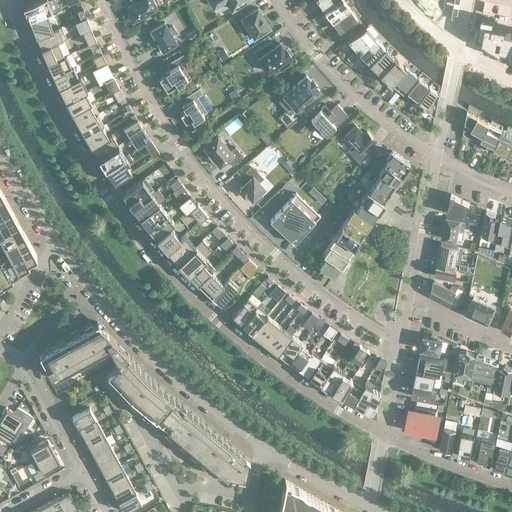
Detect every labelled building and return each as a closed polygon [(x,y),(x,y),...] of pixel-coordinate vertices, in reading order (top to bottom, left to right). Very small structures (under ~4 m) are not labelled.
[(51,10),(60,7),(57,3),(53,0),(37,0),(30,4),(23,7),(26,15),(27,14),(29,18),(46,12),(51,10)] [(138,0),(127,6),(130,11),(127,12),(132,21),(157,7),(152,0),(138,0)] [(191,10),(203,4),(201,0),(196,0),(188,5),(191,10)] [(209,0),(213,7),(223,0),(225,0),(231,9),(246,0),(209,0)] [(316,0),(323,10),(336,0),(316,0)] [(332,21),(349,8),(343,0),(336,0),(323,10),(332,21)] [(240,11),(232,16),(238,26),(244,23),(254,37),(272,26),(267,19),(265,20),(257,7),(244,16),(240,11)] [(83,8),(77,10),(80,19),(86,17),(83,8)] [(357,18),(349,8),(332,21),(339,31),(357,18)] [(29,18),(36,37),(37,36),(53,30),(46,12),(29,18)] [(80,19),(75,21),(79,32),(82,31),(90,28),(86,17),(80,19)] [(481,17),(477,36),(481,39),(484,42),(491,46),(493,48),(496,49),(498,51),(501,52),(504,54),(506,56),(509,57),(511,59),(511,58),(511,32),(506,31),(506,28),(493,25),(494,19),(481,17)] [(168,28),(164,22),(151,30),(150,30),(150,31),(162,50),(162,51),(163,51),(176,43),(172,35),(176,32),(172,26),(168,28)] [(37,36),(36,37),(37,39),(40,46),(41,48),(66,38),(61,27),(37,37),(37,36)] [(358,45),(361,49),(361,50),(374,37),(365,27),(347,40),(355,48),(358,45)] [(96,41),(90,28),(82,31),(88,45),(96,41)] [(195,29),(186,35),(190,40),(199,35),(195,29)] [(358,52),(369,63),(384,47),(374,37),(361,50),(358,52)] [(271,41),(259,49),(263,54),(258,58),(260,61),(258,63),(263,69),(265,68),(267,72),(291,56),(290,54),(291,53),(288,48),(286,49),(285,48),(283,49),(279,43),(274,46),(271,41)] [(63,56),(58,42),(41,49),(47,63),(63,56)] [(379,73),(394,57),(384,47),(369,63),(379,73)] [(228,57),(223,48),(216,52),(222,61),(228,57)] [(92,57),(97,66),(106,61),(101,52),(98,54),(92,57)] [(187,59),(183,54),(166,64),(169,69),(169,70),(164,73),(165,74),(158,78),(166,91),(176,85),(177,87),(184,83),(191,78),(190,78),(181,63),(187,59)] [(71,67),(71,66),(66,55),(47,63),(53,75),(71,67)] [(390,83),(405,66),(394,57),(379,73),(390,83)] [(113,77),(107,63),(92,70),(99,84),(104,81),(113,77)] [(227,64),(221,68),(226,74),(231,70),(227,64)] [(73,66),(72,65),(71,66),(71,67),(53,75),(58,87),(78,77),(73,66)] [(415,75),(405,66),(390,83),(402,92),(415,75)] [(306,75),(292,88),(290,86),(283,93),(285,94),(283,96),(284,97),(279,102),(287,111),(282,116),(290,125),(305,113),(300,107),(319,90),(306,75)] [(87,90),(80,76),(78,77),(58,87),(65,101),(85,91),(87,90)] [(104,81),(110,92),(112,91),(119,87),(113,77),(104,81)] [(417,77),(406,91),(416,98),(427,84),(417,77)] [(382,97),(386,87),(376,82),(372,93),(382,97)] [(436,91),(429,85),(417,100),(423,105),(421,106),(433,115),(438,93),(436,91)] [(119,87),(112,91),(118,102),(125,98),(119,87)] [(203,93),(199,88),(184,98),(187,102),(182,106),(185,110),(180,114),(185,122),(190,119),(193,122),(204,115),(203,114),(207,112),(202,105),(203,105),(197,97),(203,93)] [(85,91),(65,101),(71,113),(91,102),(85,91)] [(71,113),(78,124),(97,113),(98,113),(92,102),(91,102),(71,113)] [(320,109),(299,129),(306,136),(317,125),(325,134),(334,126),(336,127),(348,115),(337,104),(326,115),(320,109)] [(479,133),(475,140),(479,143),(489,123),(467,110),(463,133),(471,138),(475,131),(479,133)] [(97,113),(78,124),(84,135),(101,125),(103,124),(97,113)] [(133,121),(123,127),(129,137),(143,129),(137,119),(133,121)] [(503,130),(489,123),(479,143),(482,144),(483,140),(494,146),(493,149),(494,148),(503,130)] [(101,125),(84,135),(91,146),(108,136),(101,126),(101,125)] [(353,145),(347,151),(360,164),(367,154),(361,148),(373,137),(366,130),(363,133),(355,125),(344,136),(353,145)] [(129,137),(136,148),(143,143),(149,139),(143,129),(129,137)] [(511,144),(511,133),(503,130),(494,148),(498,150),(498,151),(508,155),(511,144)] [(97,157),(118,145),(111,134),(108,136),(91,146),(97,157)] [(266,134),(261,138),(266,144),(271,139),(266,134)] [(218,136),(217,135),(216,136),(217,136),(204,146),(203,147),(204,148),(209,154),(209,155),(209,156),(210,155),(213,158),(212,159),(213,159),(219,165),(219,166),(220,166),(220,165),(227,160),(232,166),(243,157),(234,147),(230,150),(218,136)] [(149,139),(143,143),(152,157),(159,153),(149,139)] [(124,155),(118,145),(97,157),(104,168),(124,155)] [(385,164),(401,175),(410,163),(392,150),(390,149),(387,153),(389,154),(383,163),(385,164)] [(124,155),(104,168),(114,183),(131,172),(126,164),(132,160),(128,153),(124,155)] [(292,164),(287,169),(293,175),(298,170),(292,164)] [(401,175),(385,164),(379,173),(380,174),(395,184),(401,175)] [(260,176),(251,167),(241,177),(246,182),(240,188),(241,189),(239,191),(244,196),(246,194),(247,195),(247,197),(249,199),(251,199),(252,200),(253,200),(255,202),(261,197),(259,194),(265,188),(256,179),(260,176)] [(395,184),(380,174),(374,183),(389,193),(395,184)] [(144,177),(121,193),(132,207),(154,190),(144,177)] [(177,178),(170,184),(174,190),(182,184),(177,178)] [(383,202),(389,193),(374,183),(368,192),(383,202)] [(174,190),(172,192),(180,201),(185,198),(189,194),(182,184),(174,190)] [(132,207),(139,217),(140,217),(165,198),(157,188),(154,190),(132,207)] [(27,260),(36,255),(0,189),(0,279),(2,284),(12,278),(11,276),(20,271),(19,268),(28,263),(27,260)] [(366,191),(360,200),(362,201),(377,211),(383,202),(368,192),(366,191)] [(180,201),(177,204),(178,204),(185,212),(184,213),(185,213),(197,203),(196,203),(189,195),(190,194),(189,194),(185,198),(180,201)] [(321,194),(317,198),(321,202),(325,198),(321,194)] [(469,203),(451,194),(447,213),(467,217),(469,203)] [(270,220),(294,243),(315,221),(291,198),(270,220)] [(362,201),(356,210),(371,220),(377,211),(362,201)] [(140,217),(147,227),(166,212),(158,203),(140,217)] [(197,203),(189,210),(199,221),(207,214),(197,203)] [(356,210),(353,208),(347,217),(365,229),(371,220),(356,210)] [(496,214),(486,211),(481,235),(495,237),(499,219),(495,218),(496,214)] [(166,212),(147,228),(156,238),(174,222),(166,212)] [(508,219),(501,216),(496,240),(501,241),(501,242),(504,242),(509,243),(511,226),(511,221),(508,220),(508,219)] [(365,229),(347,217),(341,226),(359,238),(365,229)] [(460,220),(446,218),(444,226),(444,227),(444,229),(442,238),(456,241),(460,220)] [(156,238),(166,250),(180,238),(170,226),(156,238)] [(217,226),(209,232),(220,244),(227,237),(217,226)] [(341,226),(334,234),(353,247),(359,238),(341,226)] [(195,246),(184,234),(180,238),(166,250),(177,262),(195,246)] [(353,247),(334,234),(328,243),(347,256),(353,247)] [(195,246),(177,262),(188,274),(212,251),(202,239),(195,246)] [(322,252),(326,255),(340,265),(347,256),(328,243),(322,252)] [(441,243),(437,265),(454,268),(458,246),(441,243)] [(236,246),(231,250),(237,256),(242,251),(236,246)] [(497,259),(505,262),(506,256),(499,254),(497,259)] [(315,264),(318,266),(333,276),(340,265),(326,255),(319,266),(315,263),(315,264)] [(188,274),(197,283),(210,270),(214,266),(205,257),(188,274)] [(223,284),(211,297),(220,306),(238,286),(232,280),(242,270),(248,276),(257,266),(248,258),(223,284)] [(437,265),(435,276),(453,279),(454,280),(456,269),(437,265)] [(223,284),(210,270),(197,283),(211,297),(223,284)] [(44,279),(39,286),(43,289),(48,281),(44,279)] [(453,297),(458,286),(463,287),(464,282),(454,280),(453,279),(451,285),(449,289),(434,281),(431,295),(451,305),(455,298),(453,297)] [(276,284),(271,290),(280,298),(286,292),(276,284)] [(467,313),(487,322),(488,323),(488,322),(495,307),(495,306),(494,306),(474,297),(473,296),(473,297),(466,312),(466,313),(467,313)] [(248,298),(232,316),(241,325),(255,309),(257,307),(248,298)] [(511,308),(510,308),(502,328),(511,332),(511,308)] [(255,309),(241,325),(251,333),(264,318),(255,309)] [(319,317),(312,312),(302,325),(309,330),(313,325),(319,317)] [(251,333),(258,338),(273,319),(267,314),(264,318),(251,333)] [(324,321),(319,317),(313,325),(318,329),(324,321)] [(258,338),(264,343),(279,324),(273,319),(258,338)] [(97,322),(38,353),(52,378),(109,347),(118,363),(104,376),(127,400),(225,482),(227,479),(244,482),(249,460),(149,377),(97,322)] [(285,329),(279,324),(264,343),(270,348),(285,329)] [(322,333),(330,339),(337,330),(329,324),(322,333)] [(291,334),(285,329),(270,348),(277,353),(291,334)] [(287,361),(299,344),(301,341),(291,334),(277,353),(287,361)] [(442,339),(431,334),(430,337),(423,336),(420,349),(439,353),(442,339)] [(299,344),(287,361),(297,368),(310,351),(299,344)] [(358,344),(350,358),(360,364),(369,351),(358,344)] [(320,358),(310,350),(297,368),(308,376),(320,358)] [(460,351),(455,373),(471,376),(475,354),(466,350),(466,352),(460,351)] [(484,355),(476,354),(472,378),(473,375),(495,379),(494,382),(495,382),(499,364),(484,358),(484,355)] [(443,359),(419,355),(416,369),(440,374),(443,359)] [(331,364),(320,358),(308,376),(319,383),(331,364)] [(342,369),(332,363),(331,364),(319,383),(330,390),(341,372),(342,369)] [(511,370),(511,368),(504,366),(504,369),(500,368),(495,390),(508,392),(508,391),(509,391),(511,374),(511,370),(511,371),(511,370)] [(414,383),(434,387),(436,374),(416,370),(414,383)] [(341,372),(330,390),(341,397),(351,380),(352,379),(341,372)] [(341,397),(352,403),(362,386),(351,380),(341,397)] [(372,387),(364,383),(362,386),(352,403),(363,409),(367,401),(366,400),(368,396),(367,396),(372,387)] [(411,396),(435,400),(436,395),(431,394),(432,387),(414,383),(411,396)] [(380,391),(372,387),(367,396),(368,396),(366,400),(367,401),(363,409),(375,416),(380,391)] [(460,387),(458,392),(467,396),(468,390),(460,387)] [(506,404),(491,401),(491,405),(491,406),(505,411),(506,404)] [(476,406),(474,415),(480,416),(482,407),(476,406)] [(483,406),(481,414),(489,415),(490,409),(483,406)] [(6,407),(0,416),(0,418),(16,428),(23,432),(32,417),(17,407),(14,412),(6,407)] [(75,423),(77,426),(94,416),(89,407),(72,417),(74,420),(72,421),(74,424),(75,423)] [(418,431),(422,432),(430,433),(430,434),(430,433),(431,433),(430,433),(432,427),(433,421),(434,415),(434,414),(434,415),(425,413),(426,413),(425,413),(420,412),(412,410),(411,410),(411,411),(410,417),(409,422),(409,423),(408,429),(407,429),(408,429),(417,431),(418,431)] [(94,416),(77,426),(82,435),(99,425),(94,416)] [(0,418),(0,433),(10,439),(16,428),(0,418)] [(99,425),(82,435),(88,445),(105,436),(99,425)] [(452,452),(452,451),(456,430),(444,427),(443,428),(444,428),(440,446),(440,447),(452,452)] [(457,454),(470,459),(474,435),(461,432),(457,454)] [(105,436),(88,445),(93,454),(110,445),(105,436)] [(47,439),(25,451),(31,462),(53,450),(47,439)] [(495,441),(481,439),(479,452),(475,451),(474,458),(478,459),(477,462),(478,462),(478,461),(482,462),(482,463),(490,466),(495,441)] [(110,445),(93,454),(98,464),(115,454),(110,445)] [(505,471),(511,450),(500,446),(493,467),(505,471)] [(53,450),(31,462),(37,472),(32,474),(35,481),(45,475),(42,470),(59,461),(53,450)] [(115,454),(98,464),(103,473),(120,463),(115,454)] [(120,463),(103,473),(108,483),(126,474),(120,463)] [(126,474),(108,483),(113,492),(131,483),(126,474)] [(341,511),(337,509),(333,506),(329,505),(304,491),(301,488),(297,485),(292,484),(285,479),(278,511),(341,511)] [(131,483),(113,492),(118,502),(136,492),(131,483)] [(79,511),(69,492),(58,498),(65,511),(79,511)] [(136,492),(118,502),(120,505),(119,505),(121,509),(122,508),(124,511),(141,502),(136,492)] [(65,511),(58,498),(49,502),(54,511),(65,511)] [(54,511),(49,502),(39,508),(41,511),(54,511)]
